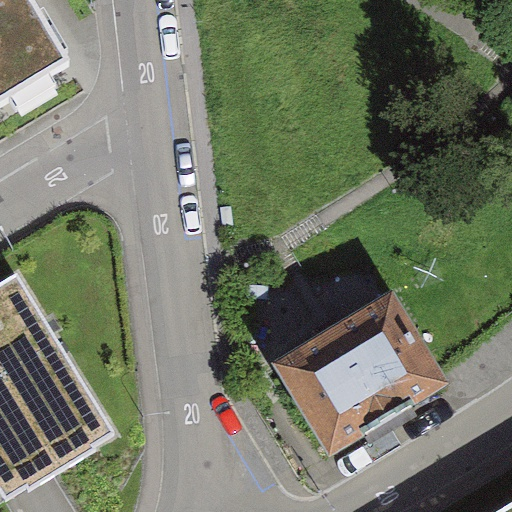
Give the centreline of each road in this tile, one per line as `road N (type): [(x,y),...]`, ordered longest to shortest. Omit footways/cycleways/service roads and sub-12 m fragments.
road 1 (residential): [(207,511),(157,119)]
road 2 (residential): [(157,119),(0,218)]
road 3 (residential): [(511,423),(350,511)]
